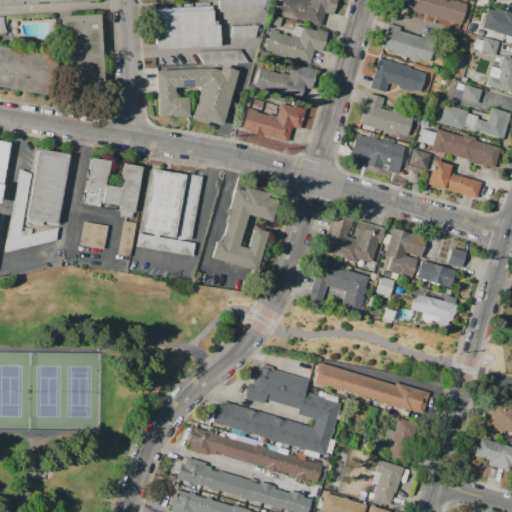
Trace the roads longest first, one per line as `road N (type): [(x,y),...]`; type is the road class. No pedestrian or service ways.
road 1 (residential): [(132,511),(170,414),(245,347),(290,260),(366,0)]
road 2 (residential): [(462,220),(294,172),(0,113)]
road 3 (residential): [(506,231),(430,511)]
road 4 (residential): [(133,135),(125,0)]
